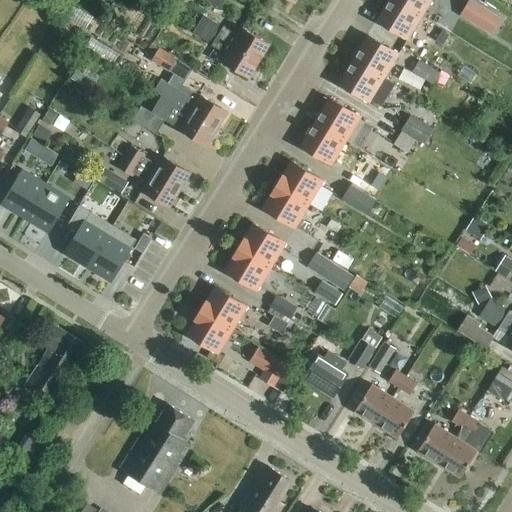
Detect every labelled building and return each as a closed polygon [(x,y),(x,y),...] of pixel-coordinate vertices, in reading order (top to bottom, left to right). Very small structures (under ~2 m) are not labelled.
[(204,0),(220,9),(225,0),(204,0)] [(408,41),(423,17),(394,0),(390,0),(377,22),(408,41)] [(394,0),(423,17),(433,0),(394,0)] [(470,0),(460,16),(491,35),(501,19),(470,0)] [(48,17),(44,24),(53,29),(57,23),(48,17)] [(198,25),(259,62),(269,45),(242,29),(238,36),(223,27),(222,28),(203,17),(198,25)] [(249,79),(259,62),(198,25),(194,33),(212,44),(211,46),(226,55),(221,62),(249,79)] [(442,31),(435,42),(442,46),(449,35),(442,31)] [(353,61),(384,80),(398,56),(367,37),(353,61)] [(184,82),(193,69),(159,48),(151,61),(184,82)] [(369,104),(384,80),(353,61),(338,85),(369,104)] [(434,84),(440,73),(419,61),(412,72),(434,84)] [(77,69),(70,80),(80,86),(87,75),(77,69)] [(190,113),(217,130),(228,113),(201,96),(197,102),(169,84),(162,96),(177,105),(190,113)] [(207,147),(217,130),(190,113),(177,105),(162,96),(151,113),(207,147)] [(315,124),(346,143),(361,120),(329,100),(315,124)] [(27,138),(41,115),(29,108),(15,131),(27,138)] [(48,110),(42,121),(49,126),(56,115),(48,110)] [(425,146),(434,131),(411,117),(402,132),(425,146)] [(332,167),(346,143),(315,124),(300,147),(332,167)] [(39,126),(32,136),(41,142),(48,131),(39,126)] [(123,158),(180,192),(190,175),(162,158),(157,167),(143,159),(145,156),(130,147),(123,158)] [(169,209),(180,192),(123,158),(117,168),(131,177),(133,174),(147,183),(141,192),(169,209)] [(276,186),(309,206),(324,182),(291,162),(276,186)] [(70,168),(61,163),(56,170),(65,176),(70,168)] [(121,194),(129,182),(104,167),(97,179),(121,194)] [(26,219),(46,186),(31,177),(23,172),(3,204),(11,209),(26,219)] [(46,186),(26,219),(49,233),(69,201),(46,186)] [(294,230),(309,206),(276,186),(262,210),(294,230)] [(342,200),(367,215),(375,202),(350,186),(342,200)] [(78,233),(65,254),(88,268),(113,227),(79,206),(67,227),(78,233)] [(474,218),(466,231),(481,240),(489,227),(474,218)] [(339,226),(329,222),(325,231),(335,235),(339,226)] [(238,249),(270,269),(285,245),(252,225),(238,249)] [(113,227),(88,268),(111,282),(136,241),(113,227)] [(474,249),(460,240),(455,248),(469,257),(474,249)] [(255,293),(270,269),(238,249),(223,273),(255,293)] [(354,275),(317,251),(308,266),(345,289),(354,275)] [(511,284),(511,263),(504,258),(495,273),(511,284)] [(429,260),(423,270),(429,274),(435,264),(429,260)] [(335,308),(342,296),(322,283),(314,295),(335,308)] [(486,287),(473,293),(478,304),(491,297),(486,287)] [(199,312),(232,332),(246,308),(214,288),(199,312)] [(269,311),(290,323),(298,310),(277,297),(269,311)] [(309,304),(305,310),(328,323),(335,312),(315,300),(311,306),(309,304)] [(485,310),(511,327),(511,315),(490,301),(485,310)] [(511,327),(485,310),(484,310),(473,304),(468,312),(479,319),(480,317),(511,337),(511,338),(506,347),(511,351),(511,327)] [(282,337),(290,323),(269,311),(261,325),(282,337)] [(217,356),(232,332),(199,312),(185,336),(217,356)] [(466,317),(457,333),(486,351),(495,337),(479,328),(480,326),(466,317)] [(383,341),(391,328),(389,327),(392,322),(387,319),(377,336),(368,331),(349,362),(363,370),(381,339),(383,341)] [(49,406),(87,347),(53,325),(40,345),(47,350),(22,388),(49,406)] [(380,376),(395,351),(384,344),(369,369),(380,376)] [(344,365),(327,354),(323,361),(317,357),(302,381),(331,399),(346,375),(340,371),(344,365)] [(272,358),(259,379),(283,393),(296,372),(272,358)] [(511,392),(511,375),(501,369),(494,381),(511,392)] [(399,390),(406,380),(395,373),(388,384),(399,390)] [(406,380),(399,390),(410,397),(417,386),(406,380)] [(375,427),(392,400),(370,387),(354,413),(375,427)] [(392,400),(375,427),(396,440),(413,413),(392,400)] [(180,441),(192,422),(166,406),(155,424),(149,421),(119,469),(146,486),(159,494),(187,449),(190,451),(192,448),(180,441)] [(462,428),(469,416),(458,409),(450,421),(462,428)] [(455,439),(438,466),(460,480),(476,453),(465,446),(472,435),(473,435),(480,423),(469,416),(462,428),(455,439)] [(438,466),(455,439),(434,426),(417,453),(438,466)] [(278,511),(282,506),(277,503),(289,482),(267,469),(240,511),(278,511)]
